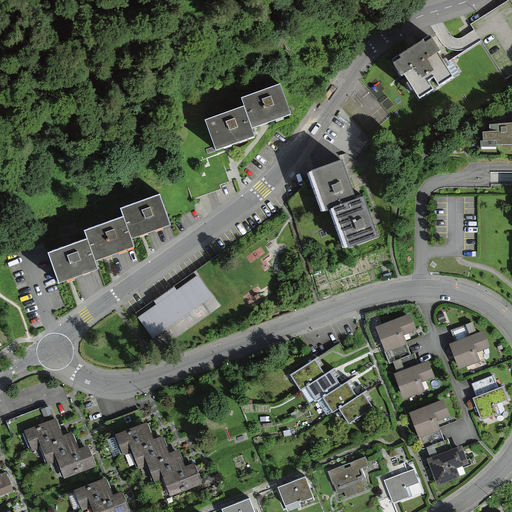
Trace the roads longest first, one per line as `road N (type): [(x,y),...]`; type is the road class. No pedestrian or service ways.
road 1 (residential): [(468,0),(379,39),(262,190),(110,298),(55,350)]
road 2 (residential): [(511,325),(470,294),(422,288),(372,296),(129,383),(83,375),(55,350)]
